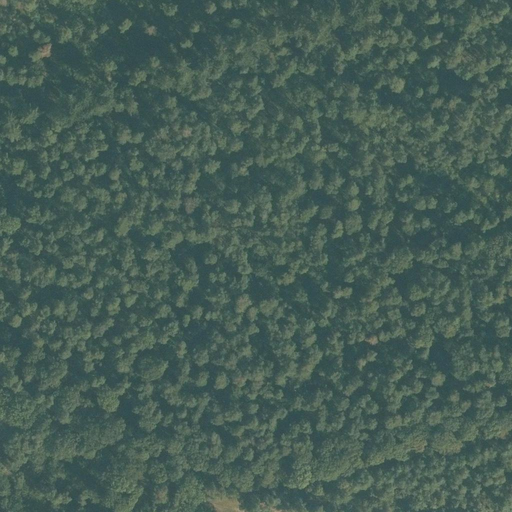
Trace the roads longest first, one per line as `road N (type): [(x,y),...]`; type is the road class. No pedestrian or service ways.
road 1 (track): [(511,398),(228,461),(104,89)]
road 2 (track): [(461,409),(330,16)]
road 3 (track): [(0,123),(379,0)]
road 4 (track): [(216,508),(511,437)]
road 5 (track): [(0,317),(228,461)]
road 6 (track): [(123,449),(228,511)]
